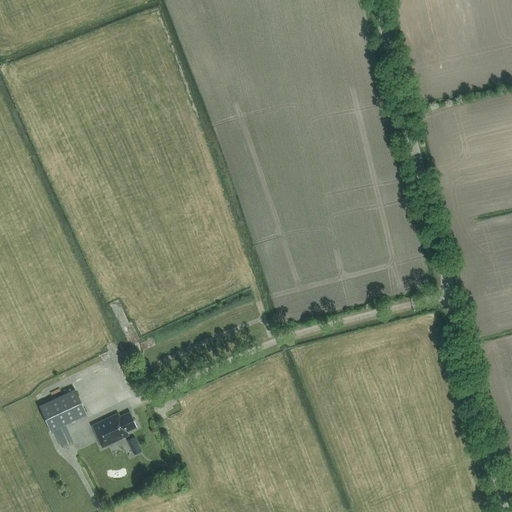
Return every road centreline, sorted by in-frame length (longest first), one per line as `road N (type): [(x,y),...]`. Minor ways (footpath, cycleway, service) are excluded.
road 1 (unclassified): [(505,511),(385,0)]
road 2 (track): [(137,402),(300,331),(450,294)]
